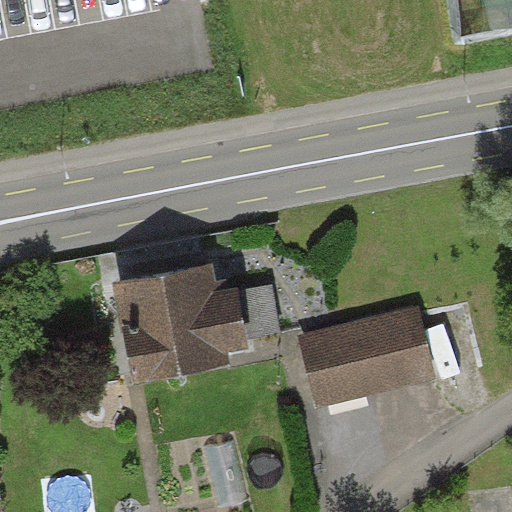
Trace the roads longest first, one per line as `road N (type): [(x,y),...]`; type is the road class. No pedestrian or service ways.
road 1 (primary): [(0,234),(511,139)]
road 2 (unclassified): [(370,511),(511,410)]
